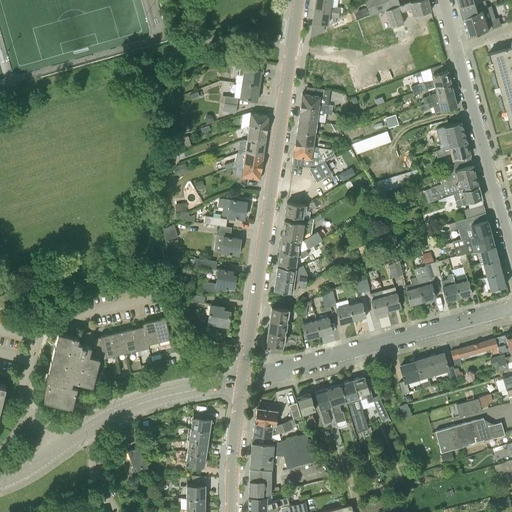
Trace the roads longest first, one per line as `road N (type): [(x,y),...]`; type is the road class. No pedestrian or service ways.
road 1 (residential): [(297,0),(242,379)]
road 2 (unclassified): [(264,375),(511,306)]
road 3 (unclassified): [(511,244),(453,49)]
road 4 (unclassified): [(84,432),(124,409),(242,379)]
road 5 (residential): [(231,511),(242,379)]
